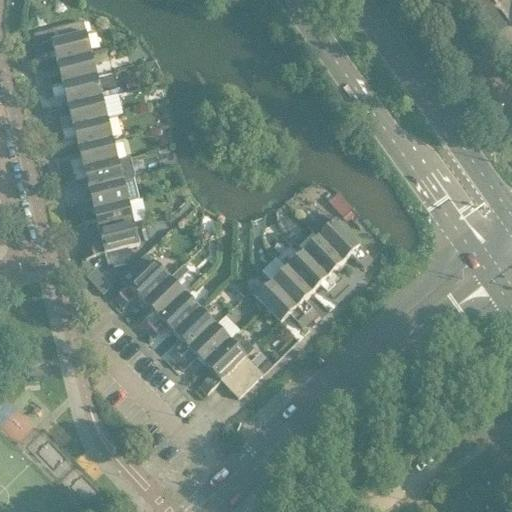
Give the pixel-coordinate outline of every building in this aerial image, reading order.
[(92,59),(83,24),(48,33),(33,37),(36,49),(34,50),(36,61),(54,56),(57,67),(92,59)] [(97,80),(93,66),(108,62),(106,55),(92,59),(57,67),(59,78),(42,83),(44,93),(97,80)] [(97,80),(44,93),(47,102),(64,98),(67,109),(102,100),(97,80)] [(102,100),(67,109),(70,120),(52,125),(55,134),(107,121),(102,100)] [(107,121),(55,134),(57,144),(75,140),(78,151),(112,142),(107,121)] [(112,142),(78,151),(80,162),(63,167),(65,176),(118,163),(112,142)] [(123,184),(118,163),(65,176),(66,177),(59,179),(61,188),(85,182),(88,193),(123,184)] [(134,182),(123,184),(88,193),(91,204),(66,210),(69,220),(128,205),(138,202),(134,182)] [(133,226),(128,205),(69,220),(71,230),(96,224),(99,235),(133,226)] [(343,205),(336,212),(347,224),(353,218),(348,213),(349,212),(343,205)] [(334,224),(318,240),(343,266),(351,258),(364,271),(372,263),(334,224)] [(139,248),(133,226),(99,235),(101,246),(84,250),(87,261),(104,257),(107,269),(127,264),(130,259),(128,251),(139,248)] [(335,274),(343,266),(318,240),(302,255),(340,294),(345,299),(352,292),(335,274)] [(340,294),(302,255),(287,271),(312,296),(320,288),(333,301),(340,294)] [(154,266),(150,270),(141,261),(120,282),(128,291),(115,303),(123,311),(136,299),(144,307),(170,282),(154,266)] [(312,296),(287,271),(272,286),(309,324),(317,317),(304,304),(312,296)] [(146,335),(185,297),(175,287),(184,278),(179,273),(170,282),(144,307),(152,315),(139,328),(146,335)] [(104,280),(95,289),(102,297),(112,288),(104,280)] [(309,324),(272,286),(255,301),(281,327),(289,318),(302,331),(309,324)] [(185,297),(146,335),(153,342),(166,330),(174,338),(200,313),(185,297)] [(200,313),(174,338),(182,346),(169,359),(176,366),(215,328),(200,313)] [(215,328),(176,366),(183,373),(196,361),(204,369),(230,344),(215,328)] [(237,369),(246,360),(253,353),(237,336),(230,344),(204,369),(212,377),(199,390),(207,398),(221,385),(237,369)] [(229,393),(254,368),(246,360),(237,369),(221,385),(229,393)] [(238,402),(263,378),(254,368),(229,393),(238,402)] [(471,504),(459,511),(511,511),(511,509),(490,478),(465,496),(471,504)]
